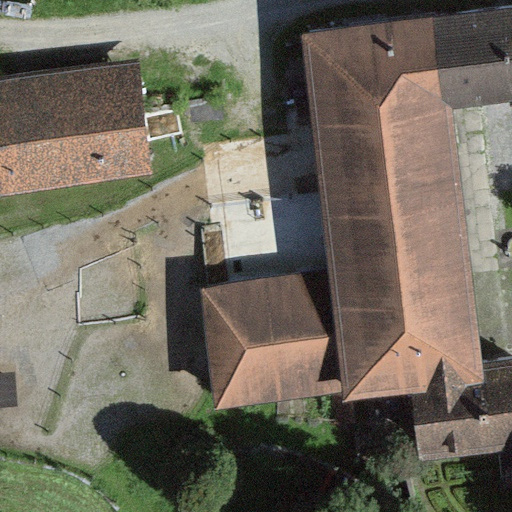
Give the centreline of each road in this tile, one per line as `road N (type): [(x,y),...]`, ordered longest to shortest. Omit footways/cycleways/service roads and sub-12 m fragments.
road 1 (track): [(0,33),(369,0)]
road 2 (track): [(191,159),(256,83),(257,15)]
